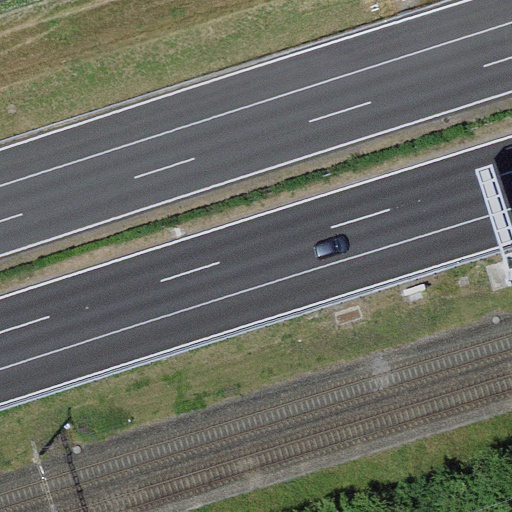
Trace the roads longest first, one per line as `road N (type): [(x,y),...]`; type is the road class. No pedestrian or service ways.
road 1 (motorway): [(511,57),(0,219)]
road 2 (motorway): [(0,333),(511,172)]
